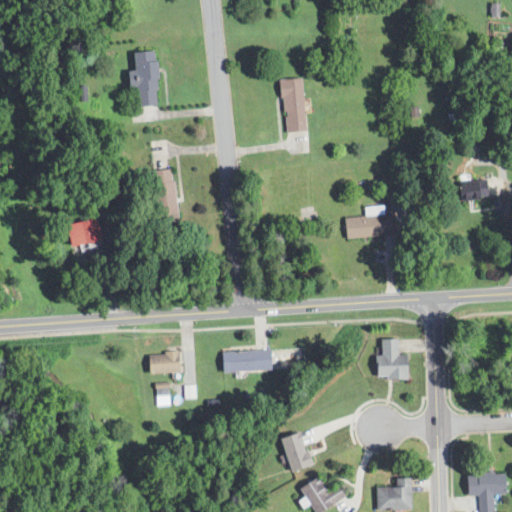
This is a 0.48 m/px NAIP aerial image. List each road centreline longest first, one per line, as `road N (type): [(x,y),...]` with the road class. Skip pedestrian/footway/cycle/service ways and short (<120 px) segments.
road 1 (tertiary): [(433,298),(0,325)]
road 2 (residential): [(241,309),(209,0)]
road 3 (residential): [(439,511),(433,298)]
